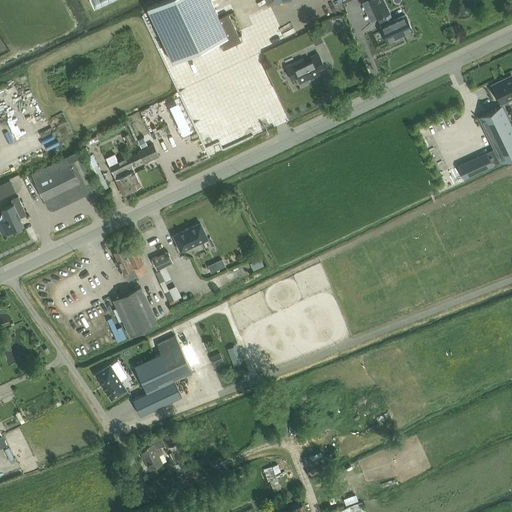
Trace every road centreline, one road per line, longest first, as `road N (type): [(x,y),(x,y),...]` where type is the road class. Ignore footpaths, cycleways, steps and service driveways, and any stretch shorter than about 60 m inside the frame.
road 1 (tertiary): [(6,276),(511,37)]
road 2 (unclassified): [(119,437),(6,276)]
